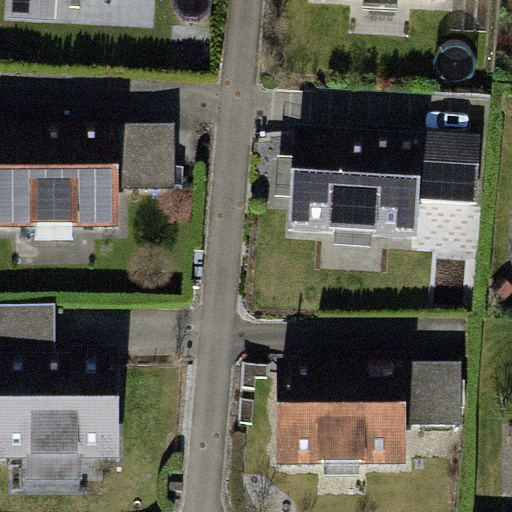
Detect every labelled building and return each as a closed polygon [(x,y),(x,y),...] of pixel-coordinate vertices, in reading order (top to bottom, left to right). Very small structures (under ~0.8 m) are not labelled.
[(359,0),(358,21),(396,23),(397,0),(359,0)] [(67,123),(0,123),(0,230),(34,230),(34,244),(70,244),(70,230),(114,229),(113,191),(112,122),(112,109),(67,109),(67,123)] [(112,122),(113,191),(174,190),(173,121),(112,122)] [(348,130),(288,127),(282,224),(331,226),(330,253),(368,256),(369,229),(410,231),(412,195),(416,134),(416,125),(348,121),(348,130)] [(416,134),(412,195),(473,198),(477,137),(416,134)] [(0,352),(53,352),(53,309),(0,308),(0,352)] [(53,352),(0,352),(0,462),(122,462),(123,344),(68,344),(68,352),(53,352)] [(358,360),(273,359),(273,457),(320,457),(320,468),(363,468),(363,457),(404,457),(404,427),(405,360),(405,350),(358,350),(358,360)] [(405,360),(404,427),(459,428),(459,360),(405,360)]
